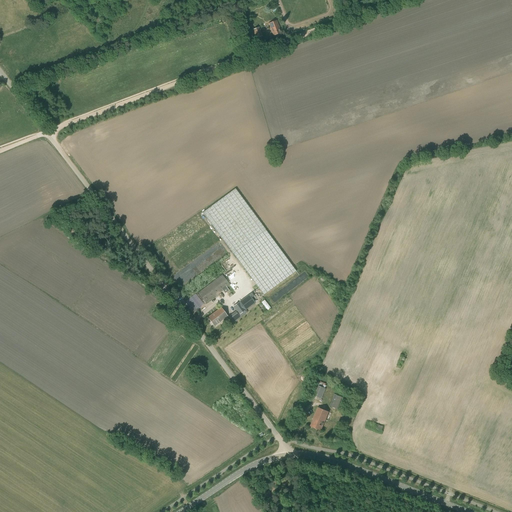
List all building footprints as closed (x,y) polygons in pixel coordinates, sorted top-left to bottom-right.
[(279,28),(277,21),(268,24),(272,34),(272,33),(273,36),(281,33),(279,28)] [(262,36),(259,27),(252,30),(255,39),(262,36)] [(203,213),(233,254),(254,283),(263,295),(296,271),(287,259),(265,230),(235,189),(203,213)] [(198,293),(206,304),(210,301),(223,291),(225,293),(229,290),(227,288),(230,285),(222,275),(198,293)] [(239,289),(250,283),(245,275),(234,281),(239,289)] [(254,296),(251,293),(249,295),(239,302),(233,307),(241,317),(247,312),(246,310),(255,302),(252,298),(254,296)] [(262,302),(268,310),(271,308),(266,299),(262,302)] [(193,314),(202,306),(198,301),(189,309),(193,314)] [(207,318),(214,326),(227,316),(221,308),(207,318)] [(227,318),(231,324),(239,318),(234,312),(227,318)] [(317,382),(312,395),(322,399),(323,396),(324,396),(327,389),(325,389),(326,386),(325,385),(325,384),(320,382),(320,383),(317,382)] [(330,406),(336,409),(339,401),(341,402),(343,397),(339,396),(340,393),(336,391),(335,394),(334,394),(333,397),(330,406)] [(329,412),(318,408),(310,426),(321,431),(329,412)]
